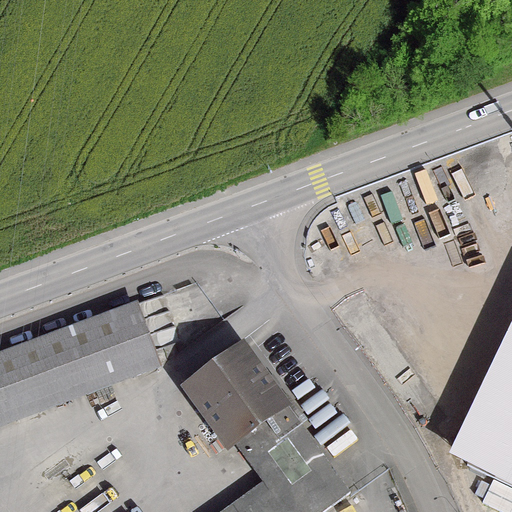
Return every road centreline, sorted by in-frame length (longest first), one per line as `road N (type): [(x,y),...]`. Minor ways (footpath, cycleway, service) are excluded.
road 1 (residential): [(260,200),(290,282),(385,418),(434,511)]
road 2 (residential): [(260,200),(0,296)]
road 3 (residential): [(511,105),(260,200)]
